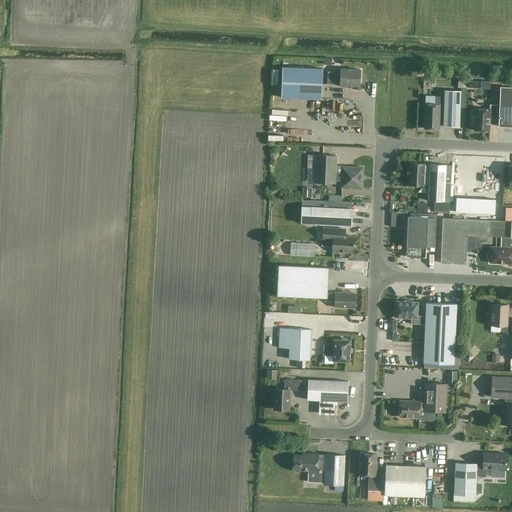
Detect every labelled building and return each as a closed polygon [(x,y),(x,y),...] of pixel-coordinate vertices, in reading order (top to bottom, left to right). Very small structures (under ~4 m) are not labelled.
[(322,99),(323,71),(323,68),(282,67),(281,97),(322,99)] [(340,71),(327,71),(327,84),(340,85),(340,86),(347,87),(347,85),(360,85),(361,70),(341,69),(340,71)] [(466,79),(460,79),(458,79),(458,87),(466,88),(466,79)] [(511,87),(500,87),(499,105),(490,104),(490,109),(475,109),(474,131),(489,131),(490,122),(498,123),(498,127),(511,127),(511,87)] [(440,106),(444,106),(443,127),(459,127),(461,91),(444,90),(444,97),(436,96),(436,105),(425,104),(424,128),(439,129),(440,106)] [(316,155),(315,182),(335,183),(335,180),(341,181),(341,188),(362,189),(363,167),(342,166),(341,173),(335,173),(336,156),(316,155)] [(410,177),(409,185),(423,186),(423,184),(428,185),(427,201),(444,202),(446,165),(429,164),(429,165),(424,165),(424,164),(411,163),(410,168),(407,167),(406,176),(410,177)] [(500,174),(493,174),(493,186),(492,186),(492,208),(501,208),(501,163),(500,163),(500,174)] [(427,212),(427,203),(417,203),(417,212),(427,212)] [(352,208),(312,207),(302,206),(301,223),(351,225),(352,208)] [(426,258),(427,225),(436,225),(437,215),(428,214),(428,218),(408,217),(406,257),(426,258)] [(511,221),(488,220),(442,218),(441,263),(466,264),(467,235),(503,237),(503,243),(501,243),(501,247),(491,247),(491,251),(490,251),(488,252),(488,257),(490,258),(490,263),(499,263),(499,262),(504,262),(504,263),(511,263),(511,243),(511,237),(511,221)] [(354,245),(355,237),(341,236),(342,229),(323,228),(322,246),(332,246),(332,252),(353,253),(353,245),(354,245)] [(290,256),(314,257),(315,244),(290,243),(290,256)] [(335,293),(327,293),(329,268),(278,265),(277,296),(325,298),(325,301),(335,301),(335,307),(355,308),(355,293),(335,292),(335,293)] [(420,324),(420,316),(417,316),(418,302),(395,301),(395,317),(411,318),(411,324),(420,324)] [(425,316),(420,316),(420,324),(425,325),(423,363),(454,365),(456,304),(426,303),(425,316)] [(511,323),(507,323),(508,305),(492,304),(491,325),(503,326),(503,332),(511,332),(511,358),(511,357),(511,323)] [(311,329),(290,328),(279,328),(278,348),(289,349),(289,359),(310,360),(311,329)] [(324,345),(323,355),(334,355),(333,361),(349,361),(350,340),(348,340),(347,339),(342,338),(341,340),(334,340),(334,345),(324,345)] [(506,398),(506,404),(505,404),(504,425),(511,425),(511,377),(492,377),(491,397),(506,398)] [(284,389),(275,389),(274,409),(289,410),(290,390),(299,390),(299,380),(284,379),(284,389)] [(307,400),(319,400),(319,411),(337,412),(337,401),(348,402),(348,381),(308,379),(307,400)] [(420,402),(400,401),(400,417),(419,418),(420,410),(424,410),(424,411),(446,412),(447,384),(426,383),(425,403),(420,402)] [(361,453),(360,475),(368,475),(368,491),(384,491),(384,495),(425,497),(426,466),(386,465),(385,476),(385,478),(376,478),(377,466),(376,466),(376,454),(361,453)] [(455,463),(454,494),(475,495),(476,476),(486,476),(486,469),(506,470),(507,454),(484,453),(483,464),(476,464),(455,463)] [(307,456),(294,455),(293,470),(295,470),(296,472),(300,472),(302,470),(308,470),(308,472),(317,473),(317,469),(324,470),(323,484),(344,485),(345,455),(325,454),(325,458),(318,458),(318,454),(307,454),(307,456)]
